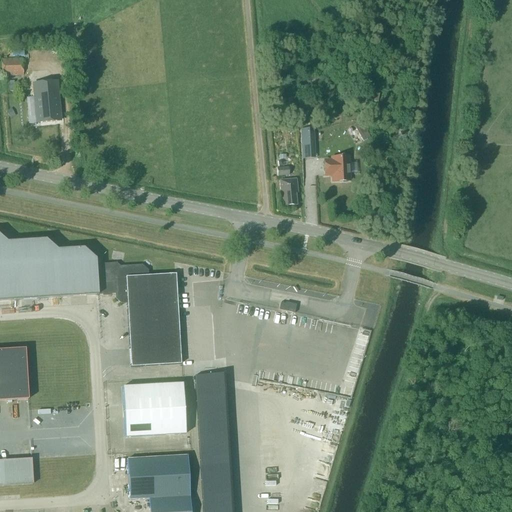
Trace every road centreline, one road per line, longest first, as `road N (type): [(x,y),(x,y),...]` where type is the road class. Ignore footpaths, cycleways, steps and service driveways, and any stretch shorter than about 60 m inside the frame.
road 1 (secondary): [(511,284),(359,242),(0,167)]
road 2 (unclassified): [(0,506),(77,500),(102,472),(94,339),(85,322),(55,311)]
